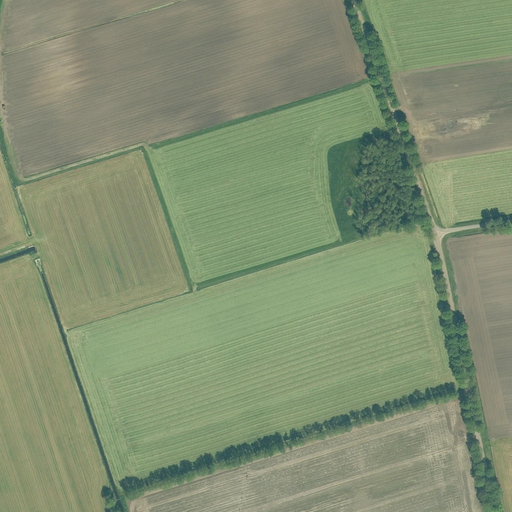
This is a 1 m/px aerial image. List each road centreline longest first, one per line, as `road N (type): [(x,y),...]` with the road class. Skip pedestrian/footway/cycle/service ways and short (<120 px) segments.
road 1 (unclassified): [(493,511),(436,231)]
road 2 (unclassified): [(436,231),(353,0)]
